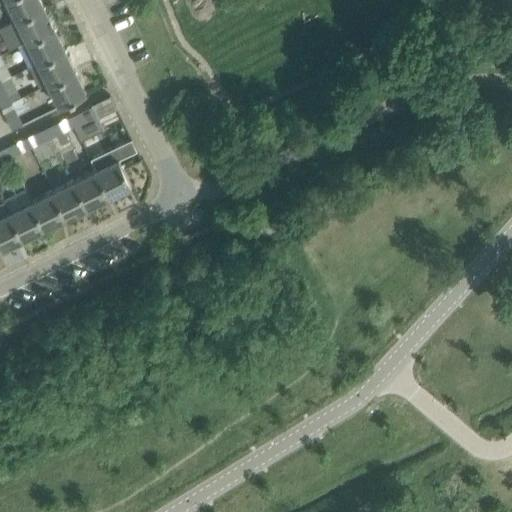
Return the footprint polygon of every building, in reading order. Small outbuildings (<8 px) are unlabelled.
[(8,0),(17,18),(44,5),(41,0),(8,0)] [(28,40),(54,26),(44,5),(17,18),(28,40)] [(38,61),(65,48),(54,26),(28,40),(38,61)] [(49,83),(76,69),(65,48),(38,61),(49,83)] [(6,63),(0,66),(0,80),(12,74),(6,63)] [(60,105),(87,91),(76,69),(49,83),(60,105)] [(11,101),(6,91),(17,86),(12,74),(0,80),(0,101),(2,106),(11,101)] [(116,107),(111,96),(93,104),(99,115),(116,107)] [(13,128),(22,123),(11,101),(2,106),(13,128)] [(81,139),(104,128),(93,104),(68,116),(69,120),(75,126),(81,139)] [(65,131),(75,126),(69,120),(51,129),(55,136),(66,158),(76,153),(65,131)] [(55,136),(51,129),(49,125),(28,136),(32,145),(43,139),(45,140),(55,136)] [(11,156),(32,145),(28,136),(6,146),(11,156)] [(132,184),(119,157),(137,148),(132,137),(91,157),(97,168),(110,195),(132,184)] [(0,160),(11,156),(6,146),(0,149),(0,160)] [(88,205),(110,195),(97,168),(75,179),(88,205)] [(67,216),(88,205),(75,179),(54,189),(67,216)] [(45,227),(67,216),(54,189),(32,199),(45,227)] [(24,237),(45,227),(32,199),(10,210),(24,237)] [(0,243),(2,248),(24,237),(10,210),(0,215),(0,243)] [(511,360),(476,384),(485,397),(511,379),(511,360)]
